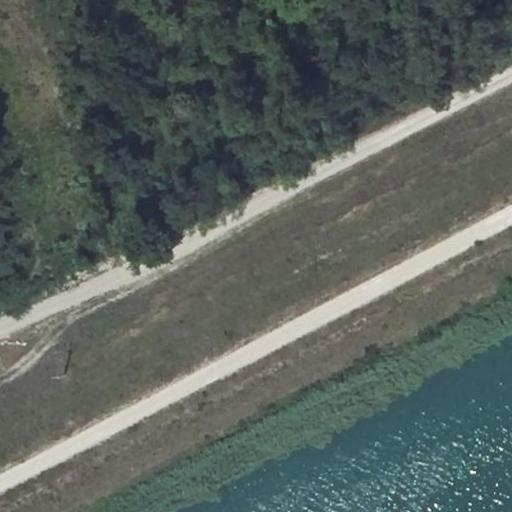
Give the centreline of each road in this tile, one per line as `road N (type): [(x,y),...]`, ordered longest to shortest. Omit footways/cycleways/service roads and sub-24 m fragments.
road 1 (track): [(0,481),(511,213)]
road 2 (track): [(511,70),(0,330)]
